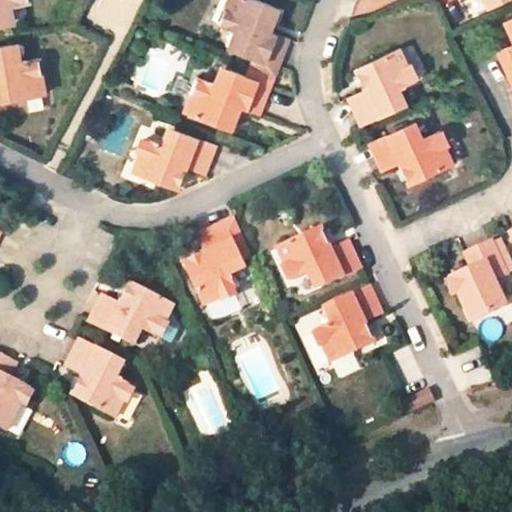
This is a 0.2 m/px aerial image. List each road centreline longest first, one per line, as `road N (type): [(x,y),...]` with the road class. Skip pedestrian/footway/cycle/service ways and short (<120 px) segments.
road 1 (residential): [(329,142),(154,219),(86,200)]
road 2 (residential): [(467,445),(382,256)]
road 3 (residential): [(86,200),(20,337)]
road 4 (residential): [(329,142),(310,97),(307,54),(328,0)]
road 5 (residential): [(382,256),(511,192)]
road 6 (unclassified): [(467,445),(349,511)]
road 7 (residential): [(382,256),(329,142)]
